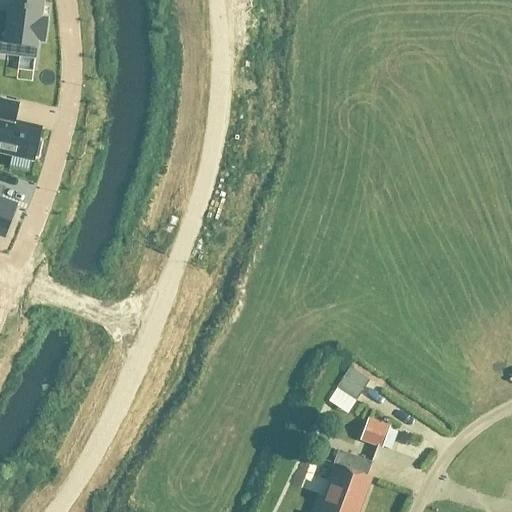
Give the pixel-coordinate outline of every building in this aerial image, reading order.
[(0,22),(0,55),(19,57),(20,50),(36,52),(37,41),(43,41),(45,20),(39,20),(41,3),(13,0),(9,0),(7,23),(0,22)] [(0,99),(0,152),(33,160),(34,159),(37,160),(41,145),(38,144),(41,129),(15,123),(19,104),(0,99)] [(0,187),(0,235),(3,236),(13,208),(0,202),(0,195),(1,196),(4,189),(0,187)] [(338,391),(354,402),(368,382),(364,379),(349,369),(335,389),(338,391)] [(381,449),(388,429),(368,421),(360,442),(381,449)] [(335,468),(318,511),(357,511),(369,480),(365,478),(371,464),(337,452),(332,467),(335,468)]
